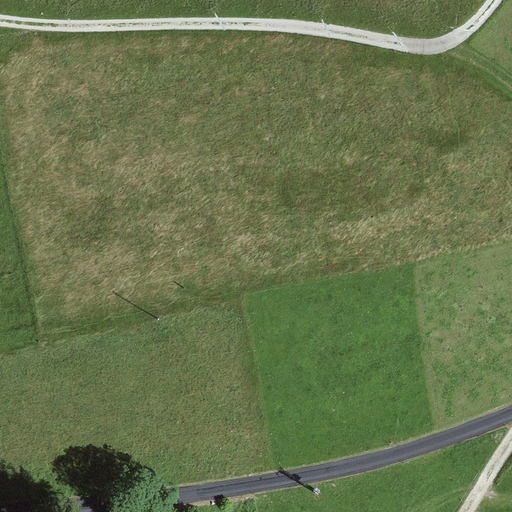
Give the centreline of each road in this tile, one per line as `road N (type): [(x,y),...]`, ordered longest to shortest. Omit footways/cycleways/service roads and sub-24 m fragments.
road 1 (track): [(0,16),(268,28),(420,47),(455,38),(493,0)]
road 2 (unclassified): [(511,412),(430,444),(308,475),(72,511)]
